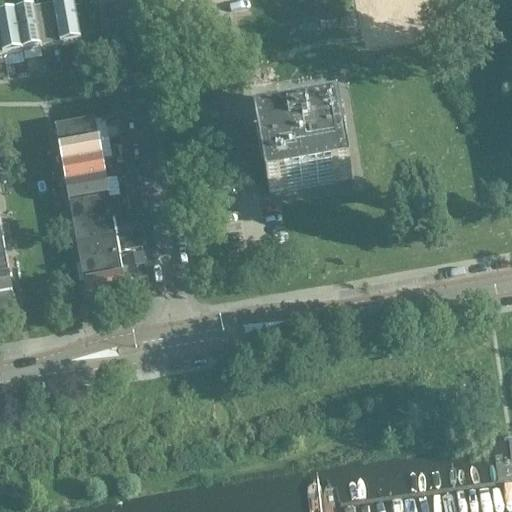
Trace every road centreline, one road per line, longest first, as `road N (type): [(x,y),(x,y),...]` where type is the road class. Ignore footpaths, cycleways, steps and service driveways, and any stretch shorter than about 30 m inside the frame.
road 1 (residential): [(179,340),(112,0)]
road 2 (tertiary): [(179,340),(511,283)]
road 3 (tertiary): [(0,374),(179,340)]
